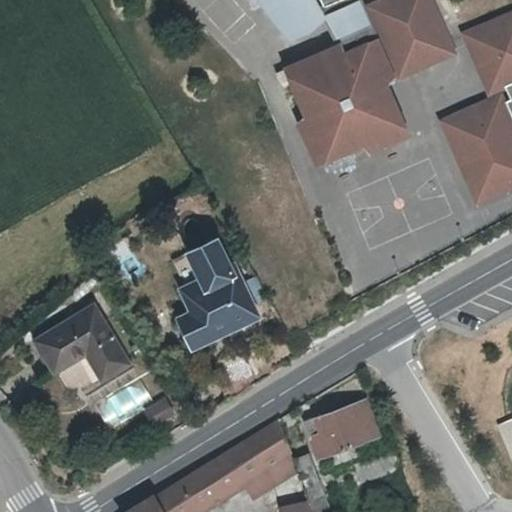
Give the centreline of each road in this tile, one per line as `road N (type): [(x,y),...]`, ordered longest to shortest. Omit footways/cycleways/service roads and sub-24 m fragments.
road 1 (residential): [(87,511),(379,338)]
road 2 (residential): [(379,338),(483,511)]
road 3 (residential): [(379,338),(511,261)]
